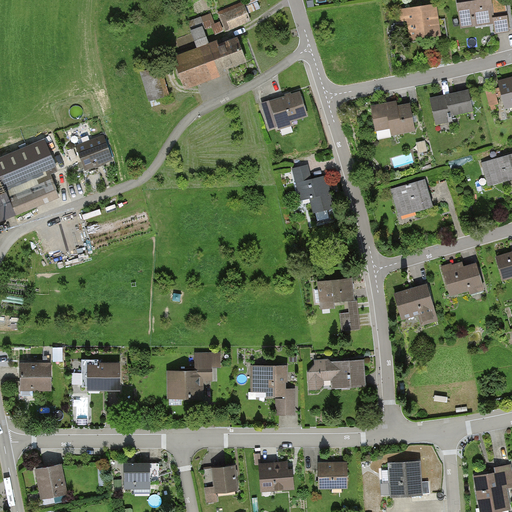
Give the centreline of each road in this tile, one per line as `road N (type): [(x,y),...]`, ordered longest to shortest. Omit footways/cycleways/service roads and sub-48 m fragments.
road 1 (residential): [(310,49),(192,117),(142,180),(22,229),(0,256)]
road 2 (residential): [(392,437),(176,441)]
road 3 (residential): [(325,99),(511,59)]
road 4 (residential): [(375,269),(325,99)]
road 5 (residential): [(176,441),(4,443)]
road 6 (residential): [(392,437),(375,269)]
road 7 (residential): [(511,230),(375,269)]
